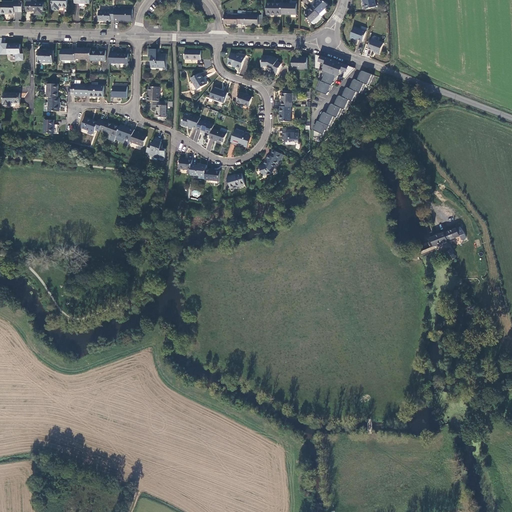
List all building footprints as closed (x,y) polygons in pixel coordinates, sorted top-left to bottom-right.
[(14,14),(22,14),(22,11),(23,2),(19,2),(19,0),(14,0),(14,2),(1,2),(1,12),(9,12),(9,14),(14,14)] [(68,7),(67,0),(53,0),(53,10),(58,10),(58,7),(68,7)] [(312,7),(321,16),(326,11),(324,8),(327,4),(323,0),(318,0),(312,6),(312,7)] [(362,0),(363,2),(364,2),(366,10),(375,7),(374,3),(375,3),(374,0),(362,0)] [(44,11),(44,2),(27,1),(27,11),(35,11),(37,11),(37,14),(43,15),(43,12),(44,11)] [(281,14),(281,3),(266,3),(266,13),(275,13),(275,14),(281,15),(281,14)] [(296,3),(281,3),(281,14),(296,14),(296,3)] [(313,25),(321,16),(312,7),(304,15),(313,25)] [(114,18),(115,8),(111,8),(111,10),(105,9),(105,10),(99,10),(99,20),(111,20),(111,18),(114,18)] [(132,21),(132,9),(123,8),(115,8),(114,18),(114,20),(132,21)] [(241,24),(258,25),(258,24),(258,18),(258,14),(251,14),(251,11),(245,11),(245,14),(241,14),(241,15),(241,24)] [(223,21),(223,24),(237,24),(241,24),(241,15),(224,14),(223,21)] [(362,41),(366,32),(353,27),(349,38),(353,40),(354,37),(356,38),(356,39),(362,41)] [(379,55),(383,44),(371,39),(367,49),(374,51),(374,50),(376,51),(375,53),(379,55)] [(20,54),(20,44),(8,44),(8,54),(20,54)] [(91,48),(76,48),(76,50),(75,59),(90,59),(91,50),(91,48)] [(75,59),(76,50),(61,49),(61,60),(75,60),(75,59)] [(151,65),(165,65),(166,55),(157,55),(157,49),(148,49),(148,57),(151,57),(151,65)] [(53,63),(53,50),(38,50),(38,62),(53,63)] [(105,50),(91,50),(90,59),(90,60),(105,61),(105,50)] [(200,60),(200,51),(184,50),(184,60),(200,60)] [(113,52),(113,63),(128,64),(128,53),(117,53),(117,52),(113,52)] [(240,68),(244,58),(230,53),(226,64),(240,68)] [(344,79),(354,68),(324,57),(314,55),(314,68),(323,71),(337,76),(344,79)] [(267,66),(270,57),(261,56),(261,66),(265,66),(267,66)] [(271,57),(270,57),(267,66),(269,67),(271,68),(270,71),(276,74),(280,64),(275,61),(277,59),(271,56),(271,57)] [(306,69),(307,58),(292,57),(292,69),(306,69)] [(337,76),(323,71),(320,81),(331,85),(333,83),(332,82),(334,79),(335,80),(337,76)] [(357,76),(355,80),(366,84),(369,85),(373,75),(362,71),(360,73),(359,77),(357,76)] [(206,84),(199,73),(190,79),(197,90),(206,84)] [(350,84),(348,88),(358,92),(361,94),(366,84),(355,80),(354,79),(352,81),(353,82),(351,85),(350,84)] [(320,81),(318,80),(315,90),(326,95),(328,92),(329,89),(331,89),(332,85),(331,85),(320,81)] [(49,97),(57,98),(58,84),(44,83),(44,97),(49,97)] [(89,96),(90,85),(75,85),(71,84),(70,94),(74,94),(74,95),(89,96)] [(104,86),(90,85),(89,96),(104,97),(104,86)] [(127,98),(127,87),(112,86),(112,97),(127,98)] [(153,102),(158,102),(159,87),(148,87),(148,95),(147,95),(147,101),(153,102)] [(350,100),(354,102),(358,92),(348,88),(347,87),(345,89),(345,90),(344,93),(342,92),(340,96),(350,100)] [(223,103),(226,93),(212,88),(209,98),(223,103)] [(19,93),(3,93),(3,104),(4,104),(4,105),(10,105),(10,104),(19,104),(19,93)] [(244,94),(242,93),(238,104),(244,106),(247,107),(251,97),(244,95),(244,94)] [(290,107),(291,107),(291,93),(281,93),(281,107),(290,107)] [(346,110),(350,100),(340,96),(339,95),(337,98),(336,101),(334,100),(333,104),(343,109),(346,110)] [(59,102),(59,98),(57,98),(49,97),(48,111),(59,112),(59,111),(60,111),(60,102),(59,102)] [(338,118),(343,109),(333,104),(331,104),(329,106),(330,106),(328,109),(327,109),(325,113),(335,117),(338,118)] [(165,118),(166,106),(156,105),(156,118),(165,118)] [(290,122),(290,107),(281,107),(280,107),(279,121),(290,122)] [(331,127),(335,117),(325,113),(324,112),(322,114),(322,115),(321,118),(319,117),(317,121),(319,121),(329,126),(331,127)] [(199,120),(199,118),(189,114),(188,117),(183,115),(179,124),(187,127),(186,128),(190,129),(190,127),(195,128),(199,120)] [(100,130),(103,121),(98,119),(97,122),(85,117),(81,128),(94,133),(95,130),(99,132),(100,130)] [(53,124),(53,120),(44,120),(43,133),(56,133),(57,124),(53,124)] [(212,125),(199,120),(195,128),(195,130),(199,131),(200,129),(204,131),(204,133),(209,134),(211,129),(212,125)] [(107,123),(103,121),(100,130),(104,131),(104,132),(116,136),(116,135),(119,126),(107,122),(107,123)] [(329,126),(319,121),(317,124),(314,124),(313,137),(321,137),(324,135),(326,130),(327,131),(329,126)] [(134,130),(120,125),(119,126),(116,135),(116,136),(115,139),(122,142),(123,141),(124,138),(130,140),(134,130)] [(225,133),(211,129),(209,134),(208,138),(216,141),(216,140),(222,142),(225,133)] [(298,129),(284,129),(284,133),(282,134),(283,135),(282,136),(282,139),(283,140),(285,141),(285,145),(294,145),(294,143),(298,143),(298,129)] [(138,132),(134,130),(130,140),(130,142),(143,146),(146,137),(137,133),(138,132)] [(245,147),(249,136),(234,130),(229,144),(234,145),(235,142),(240,144),(239,145),(245,147)] [(154,140),(148,155),(159,159),(159,158),(164,159),(165,149),(162,149),(163,144),(161,144),(161,143),(160,142),(162,140),(155,137),(154,140)] [(210,139),(206,149),(210,151),(214,141),(210,139)] [(267,156),(263,165),(258,166),(261,176),(266,175),(266,172),(272,170),(276,163),(278,164),(282,156),(271,150),(268,156),(267,156)] [(191,165),(191,160),(179,159),(178,168),(186,169),(185,174),(190,175),(191,165)] [(200,166),(191,165),(190,175),(205,176),(205,169),(206,165),(200,164),(200,166)] [(219,170),(205,169),(205,176),(204,179),(218,181),(219,170)] [(229,189),(243,187),(241,175),(233,177),(233,176),(227,177),(229,189)] [(428,238),(430,246),(461,235),(458,227),(444,232),(432,237),(428,238)] [(446,261),(451,259),(448,252),(447,253),(446,250),(440,252),(441,255),(443,255),(446,261)]
